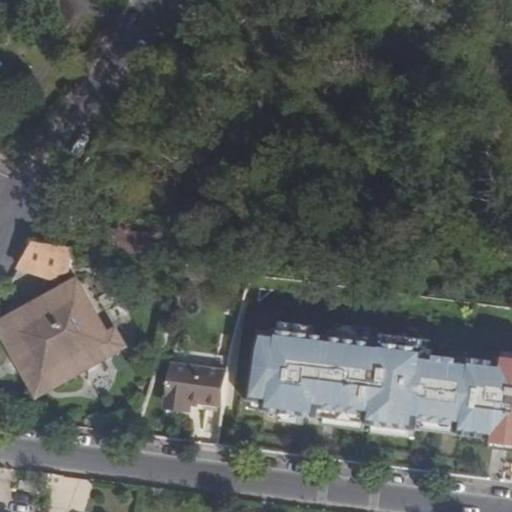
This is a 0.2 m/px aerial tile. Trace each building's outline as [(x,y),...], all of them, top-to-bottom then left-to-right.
[(75,273),(78,250),(35,244),(18,271),(60,276),(64,272),(75,273)] [(192,265),(188,278),(251,285),(254,272),(192,265)] [(56,388),(103,362),(95,350),(113,340),(81,283),(17,320),(56,388)] [(41,397),(56,388),(17,320),(2,328),(41,397)] [(121,335),(113,340),(95,350),(103,362),(129,349),(121,335)] [(251,396),(511,427),(511,364),(259,336),(251,396)] [(223,406),(229,374),(172,364),(165,404),(191,409),(192,401),(223,406)]
